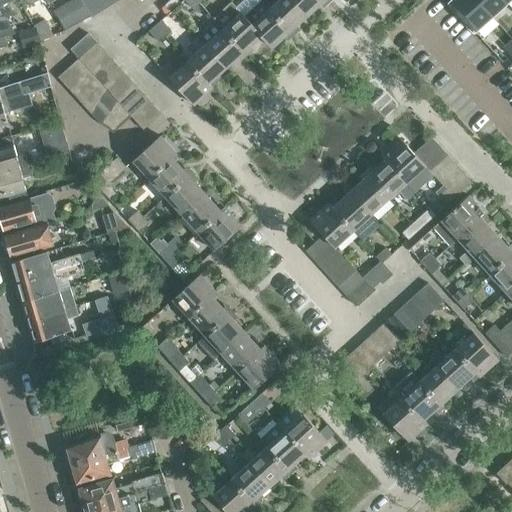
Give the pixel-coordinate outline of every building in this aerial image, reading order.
[(0,0),(0,9),(0,10),(6,19),(14,14),(6,1),(8,0),(0,0)] [(71,0),(53,10),(64,30),(90,14),(81,0),(71,0)] [(118,0),(81,0),(92,17),(118,0)] [(184,0),(193,9),(199,3),(196,0),(184,0)] [(261,0),(269,8),(290,31),(308,15),(293,0),(261,0)] [(293,0),(308,15),(324,0),(293,0)] [(473,0),(452,0),(448,4),(473,32),(490,18),(473,0)] [(500,0),(473,0),(490,18),(505,4),(500,0)] [(232,2),(213,19),(223,29),(244,52),(261,36),(251,25),(252,24),(232,2)] [(269,8),(252,24),(251,25),(261,36),(272,48),(290,31),(269,8)] [(6,19),(0,10),(0,9),(0,37),(4,37),(15,34),(6,19)] [(41,42),(52,36),(44,20),(33,27),(41,42)] [(162,20),(155,26),(164,35),(170,29),(162,20)] [(57,33),(63,30),(58,22),(53,25),(57,33)] [(199,38),(205,45),(226,68),(244,52),(223,29),(217,22),(199,38)] [(149,31),(157,41),(164,35),(155,26),(149,31)] [(33,30),(18,34),(22,47),(37,43),(33,30)] [(79,58),(96,42),(88,33),(70,49),(79,58)] [(511,41),(510,40),(501,48),(509,57),(511,54),(511,41)] [(104,51),(96,42),(79,58),(87,67),(104,51)] [(205,45),(187,61),(212,88),(209,83),(226,68),(205,45)] [(87,67),(88,69),(95,76),(112,60),(104,51),(87,67)] [(75,90),(88,69),(87,67),(79,58),(58,77),(64,83),(75,90)] [(98,79),(103,85),(120,69),(112,60),(95,76),(98,79)] [(193,105),(212,88),(187,61),(176,71),(168,62),(161,69),(193,105)] [(98,79),(95,76),(88,69),(75,90),(73,92),(84,100),(98,79)] [(111,94),(111,93),(129,78),(120,69),(103,85),(107,90),(111,94)] [(0,101),(1,101),(7,99),(18,96),(29,93),(51,87),(48,75),(20,82),(21,84),(0,89),(0,101)] [(129,78),(111,93),(111,94),(116,100),(119,103),(137,87),(129,78)] [(94,110),(107,90),(103,85),(98,79),(84,100),(82,103),(93,110),(94,110)] [(137,87),(119,103),(127,112),(145,95),(137,87)] [(116,100),(111,94),(107,90),(94,110),(93,110),(91,113),(103,121),(116,100)] [(29,93),(18,96),(7,99),(1,101),(0,101),(0,126),(8,124),(4,112),(32,105),(29,93)] [(145,95),(127,112),(131,116),(135,120),(153,104),(145,95)] [(116,100),(103,121),(101,123),(114,132),(131,116),(127,112),(119,103),(116,100)] [(143,130),(161,113),(153,104),(135,120),(143,130)] [(60,123),(38,129),(47,160),(69,153),(60,123)] [(160,136),(133,160),(149,179),(176,154),(160,136)] [(439,146),(431,137),(413,153),(422,162),(439,146)] [(400,139),(382,155),(406,182),(414,191),(433,174),(430,171),(425,165),(422,162),(413,153),(400,139)] [(0,172),(19,167),(28,165),(25,154),(16,156),(13,144),(0,147),(0,172)] [(447,155),(439,146),(422,162),(425,165),(430,171),(447,155)] [(177,155),(176,154),(149,179),(165,196),(188,176),(173,159),(177,155)] [(414,191),(406,182),(382,155),(381,156),(385,160),(368,175),(389,198),(398,190),(406,199),(414,191)] [(447,155),(430,171),(438,180),(455,164),(447,155)] [(95,177),(101,190),(107,184),(125,168),(116,158),(95,177)] [(446,188),(463,173),(455,164),(438,180),(446,188)] [(25,191),(26,191),(19,167),(0,172),(0,197),(7,196),(25,191)] [(463,173),(446,188),(454,197),(472,182),(463,173)] [(75,175),(64,177),(67,186),(77,183),(75,175)] [(371,214),(389,198),(368,175),(350,191),(371,214)] [(182,214),(205,193),(188,176),(165,196),(182,214)] [(107,184),(101,190),(109,199),(116,193),(107,184)] [(454,197),(446,188),(439,194),(448,204),(454,197)] [(27,200),(25,191),(7,196),(10,204),(27,200)] [(329,203),(353,230),(371,214),(350,191),(333,207),(329,203)] [(220,211),(205,193),(182,214),(198,232),(225,207),(224,207),(220,211)] [(98,194),(95,197),(92,206),(93,210),(109,206),(98,194)] [(46,195),(30,199),(27,200),(10,204),(0,206),(0,220),(1,221),(4,231),(36,222),(37,226),(53,221),(51,213),(53,209),(50,198),(46,195)] [(450,245),(458,239),(485,214),(468,196),(434,227),(450,245)] [(335,247),(353,230),(329,203),(310,220),(323,235),(332,244),(335,247)] [(214,250),(241,226),(225,207),(198,232),(214,250)] [(134,226),(143,217),(137,211),(127,219),(134,226)] [(108,233),(127,227),(114,212),(102,216),(108,233)] [(465,264),(474,256),(497,235),(481,218),(486,215),(485,214),(458,239),(468,250),(459,258),(465,264)] [(427,222),(421,216),(412,224),(417,231),(427,222)] [(149,224),(143,217),(134,226),(139,232),(149,224)] [(47,223),(37,226),(5,235),(5,237),(3,240),(5,246),(8,248),(11,258),(53,246),(47,223)] [(408,239),(417,231),(412,224),(402,233),(408,239)] [(306,251),(314,260),(332,244),(323,235),(306,251)] [(474,256),(490,274),(511,254),(511,252),(497,235),(474,256)] [(322,269),(340,253),(335,247),(332,244),(314,260),(322,269)] [(166,261),(175,253),(169,246),(160,255),(166,261)] [(386,248),(376,256),(382,263),(392,254),(386,248)] [(13,273),(17,274),(19,282),(71,266),(84,263),(81,255),(81,254),(50,263),(47,252),(13,261),(14,265),(11,267),(13,273)] [(93,252),(81,255),(84,263),(95,259),(93,252)] [(426,268),(435,259),(429,252),(420,261),(426,268)] [(181,259),(175,253),(166,261),(171,267),(181,259)] [(348,261),(340,253),(322,269),(330,278),(348,261)] [(511,254),(490,274),(506,292),(511,286),(511,254)] [(441,265),(435,259),(426,268),(431,274),(441,265)] [(330,278),(338,286),(356,270),(348,261),(330,278)] [(24,299),(24,302),(58,291),(55,280),(86,271),(84,263),(71,266),(19,282),(21,290),(18,292),(20,298),(24,299)] [(356,270),(338,286),(346,295),(364,279),(356,270)] [(199,275),(172,299),(189,317),(216,293),(199,275)] [(372,288),(364,279),(346,295),(354,305),(372,288)] [(428,283),(419,291),(435,309),(444,301),(428,283)] [(458,303),(467,295),(461,288),(452,296),(458,303)] [(28,314),(30,322),(74,307),(71,299),(61,302),(58,291),(24,302),(25,305),(23,307),(24,314),(28,314)] [(435,309),(419,291),(410,299),(426,317),(435,309)] [(189,317),(205,335),(228,314),(213,297),(217,294),(216,293),(189,317)] [(473,300),(467,295),(458,303),(463,309),(473,300)] [(96,300),(98,308),(110,305),(107,296),(96,300)] [(410,299),(401,307),(417,325),(426,317),(410,299)] [(117,327),(111,309),(110,305),(98,308),(102,319),(83,325),(87,336),(117,327)] [(66,319),(76,316),(74,307),(30,322),(32,330),(30,332),(31,338),(35,339),(36,343),(69,330),(66,319)] [(417,325),(401,307),(392,315),(409,333),(417,325)] [(244,332),(228,314),(205,335),(199,341),(215,359),(221,353),(244,332)] [(392,315),(383,323),(399,341),(409,333),(392,315)] [(156,332),(147,322),(140,328),(149,338),(156,332)] [(399,341),(383,323),(374,331),(390,349),(399,341)] [(500,331),(511,344),(511,326),(508,323),(500,331)] [(491,339),(500,331),(494,324),(485,333),(491,339)] [(374,331),(365,339),(382,357),(390,349),(374,331)] [(491,339),(506,357),(511,352),(511,344),(500,331),(491,339)] [(221,353),(237,371),(264,346),(264,345),(260,349),(244,332),(221,353)] [(498,359),(473,332),(455,349),(480,376),(498,359)] [(382,357),(365,339),(357,347),(373,365),(382,357)] [(264,346),(237,371),(254,389),(281,364),(264,346)] [(357,347),(348,355),(364,373),(373,365),(357,347)] [(167,358),(173,365),(183,356),(177,349),(167,358)] [(479,377),(480,376),(455,349),(437,365),(458,388),(475,372),(479,377)] [(364,373),(348,355),(339,364),(355,382),(364,373)] [(179,371),(189,362),(183,356),(173,365),(179,371)] [(420,381),(441,404),(458,388),(437,365),(420,381)] [(423,420),(441,404),(420,381),(402,397),(427,424),(423,420)] [(205,400),(215,391),(209,385),(199,394),(205,400)] [(211,406),(221,398),(215,391),(205,400),(211,406)] [(378,408),(408,441),(427,424),(402,397),(397,391),(378,408)] [(262,393),(255,399),(264,408),(270,402),(262,393)] [(249,404),(258,414),(264,408),(255,399),(249,404)] [(311,407),(303,414),(285,431),(309,458),(327,441),(325,439),(318,431),(312,425),(321,417),(311,407)] [(115,418),(119,430),(147,422),(144,410),(115,418)] [(326,424),(318,431),(325,439),(333,432),(326,424)] [(226,425),(220,431),(228,440),(235,434),(226,425)] [(213,436),(222,446),(228,440),(220,431),(213,436)] [(308,458),(309,458),(285,431),(267,447),(287,470),(305,454),(308,458)] [(70,465),(70,466),(127,449),(125,441),(114,444),(112,437),(106,434),(66,446),(67,449),(66,451),(67,457),(70,459),(72,465),(70,465)] [(77,485),(111,475),(108,464),(123,459),(124,462),(157,452),(153,441),(127,449),(70,466),(72,466),(74,471),(72,474),(74,480),(77,482),(77,485)] [(241,454),(270,486),(287,470),(267,447),(256,456),(248,448),(241,454)] [(253,501),(270,486),(241,454),(234,460),(242,469),(231,479),(256,506),(253,501)] [(511,458),(497,472),(511,487),(511,458)] [(139,491),(148,489),(165,485),(162,474),(131,482),(132,484),(116,488),(113,479),(79,488),(80,491),(77,493),(79,500),(83,501),(84,507),(82,508),(139,491)] [(249,511),(256,506),(231,479),(213,496),(209,491),(200,500),(210,511),(249,511)] [(163,511),(172,509),(165,485),(148,489),(139,491),(82,508),(82,509),(85,508),(85,511),(138,511),(136,503),(142,501),(142,499),(150,497),(154,511),(163,511)]
